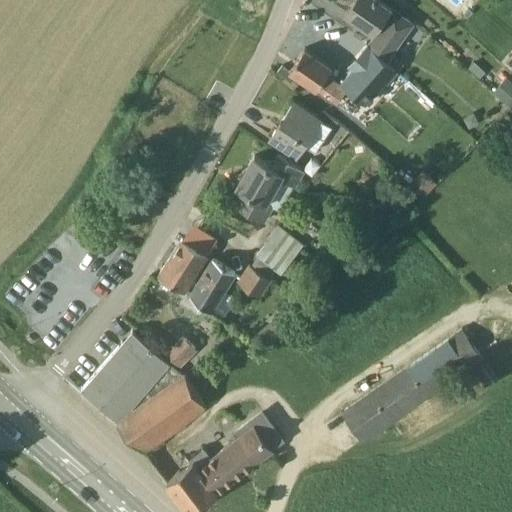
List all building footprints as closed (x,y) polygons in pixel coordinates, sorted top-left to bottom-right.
[(388,60),(414,24),(391,8),(379,0),(354,0),(346,13),(374,33),(367,42),(388,60)] [(398,69),(388,60),(367,42),(348,64),(351,67),(339,81),(365,103),(366,104),(398,69)] [(354,115),(365,103),(339,81),(327,73),(331,68),(304,49),(288,70),(316,90),(316,88),(343,107),(354,115)] [(511,81),(506,77),(493,92),(509,105),(511,102),(511,81)] [(293,101),(276,126),(268,138),(296,157),(305,144),(316,151),(330,129),(331,127),(321,120),(293,101)] [(274,207),(280,210),(294,185),(296,186),(305,171),(279,152),(272,165),(254,155),(237,187),(245,192),(237,205),(266,221),(274,207)] [(278,224),(256,252),(282,271),(303,243),(278,224)] [(209,254),(208,253),(182,237),(159,273),(186,290),(209,254)] [(190,293),(212,312),(236,273),(212,257),(190,293)] [(239,281),(261,296),(272,278),(250,263),(239,281)] [(277,314),(258,330),(269,342),(288,325),(277,314)] [(484,358),(462,327),(341,412),(363,443),(484,358)] [(148,342),(133,329),(82,388),(120,420),(130,413),(173,363),(148,342)] [(166,353),(179,364),(195,347),(182,337),(166,353)] [(185,373),(130,413),(120,420),(118,422),(146,453),(207,406),(185,373)] [(253,422),(197,465),(218,492),(273,449),(273,448),(285,439),(268,416),(255,426),(253,422)] [(218,492),(197,465),(194,460),(180,470),(168,455),(156,465),(192,511),(218,492)]
